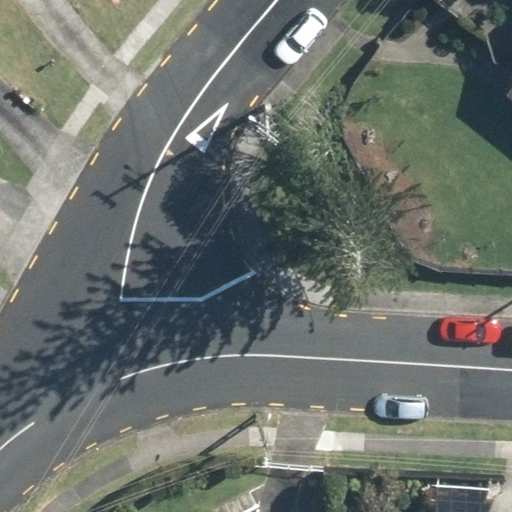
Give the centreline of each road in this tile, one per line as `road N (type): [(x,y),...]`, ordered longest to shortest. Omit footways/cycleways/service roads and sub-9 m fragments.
road 1 (residential): [(109,380),(171,153),(284,0)]
road 2 (residential): [(109,380),(219,357),(511,372)]
road 3 (residential): [(0,449),(32,421),(109,380)]
